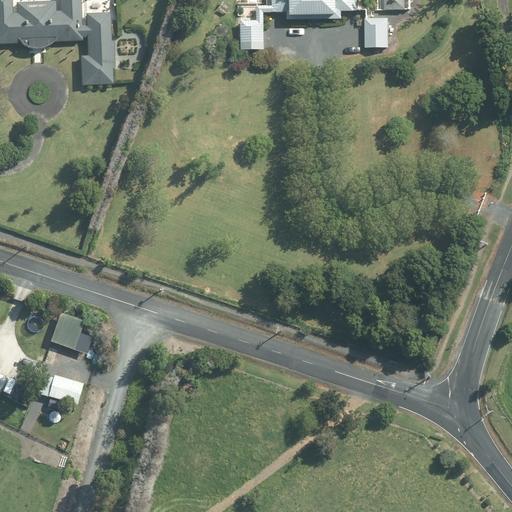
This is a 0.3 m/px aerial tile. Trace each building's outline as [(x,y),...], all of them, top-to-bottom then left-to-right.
[(73,55),(75,93),(112,91),(108,14),(82,15),(80,0),(53,0),(54,2),(6,5),(6,0),(0,0),(0,45),(55,43),(83,42),(84,55),(73,55)] [(362,14),(361,0),(270,0),(270,7),(256,6),(256,23),(240,23),(240,53),(265,53),(265,16),(286,17),(286,24),(341,24),(341,14),(362,14)] [(380,0),(381,11),(406,11),(405,0),(380,0)] [(364,18),(364,53),(387,54),(387,19),(364,18)] [(61,312),(49,345),(71,353),(83,321),(61,312)] [(95,352),(90,344),(66,357),(71,366),(95,352)] [(75,405),(81,383),(52,376),(46,398),(75,405)]
